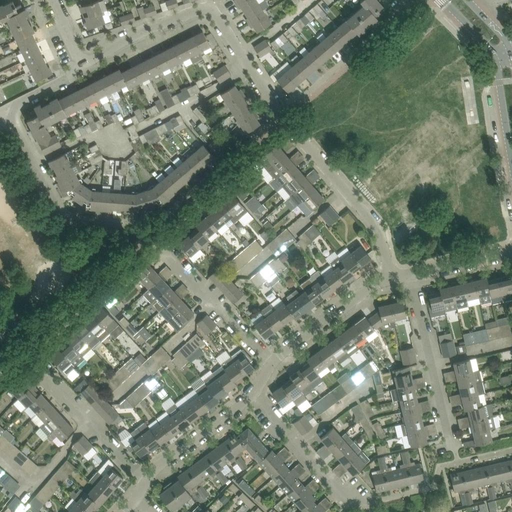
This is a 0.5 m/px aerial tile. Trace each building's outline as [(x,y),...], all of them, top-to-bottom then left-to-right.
[(84,18),(86,18),(104,11),(108,10),(104,0),(99,0),(98,1),(85,5),(80,7),(84,18)] [(241,8),(244,13),(258,4),(256,0),(243,0),(236,5),(239,9),(241,8)] [(358,0),(364,5),(365,4),(377,18),(381,14),(378,10),(383,6),(377,0),(358,0)] [(6,18),(11,28),(28,20),(26,16),(28,15),(25,8),(23,10),(20,4),(15,6),(13,1),(3,6),(2,4),(0,5),(0,21),(2,20),(6,18)] [(245,19),(248,24),(267,12),(265,9),(263,10),(258,4),(244,13),(248,18),(245,19)] [(317,4),(313,7),(319,14),(320,16),(325,13),(323,10),(317,4)] [(364,5),(356,12),(368,26),(372,23),(374,25),(379,20),(377,18),(365,4),(364,5)] [(152,15),(149,7),(144,9),(147,17),(152,15)] [(104,11),(86,18),(87,21),(85,22),(88,29),(105,23),(102,16),(105,15),(104,11)] [(309,11),(304,15),(310,21),(314,18),(309,11)] [(267,12),(248,24),(251,28),(254,27),(257,32),(271,23),(266,16),(269,15),(267,12)] [(356,12),(346,20),(359,35),(365,30),(364,29),(368,26),(356,12)] [(119,18),(122,26),(127,24),(124,16),(119,18)] [(344,23),(338,28),(349,40),(357,33),(359,35),(346,20),(344,18),(342,20),(344,23)] [(300,19),(296,22),(301,29),(305,25),(300,19)] [(11,28),(16,39),(17,40),(32,33),(34,31),(31,24),(30,25),(28,20),(11,28)] [(421,30),(425,34),(432,28),(428,24),(421,30)] [(335,30),(329,35),(340,48),(349,40),(338,28),(336,25),(333,28),(335,30)] [(291,26),(287,30),(292,36),(297,32),(291,26)] [(203,32),(192,37),(200,52),(201,54),(204,53),(203,50),(210,46),(203,32)] [(16,39),(14,40),(14,41),(15,44),(18,43),(21,50),(36,43),(32,33),(17,40),(16,39)] [(326,37),(321,42),(331,55),(340,48),(329,35),(327,33),(324,35),(326,37)] [(283,34),(278,37),(284,43),(288,40),(283,34)] [(192,37),(182,42),(190,57),(191,59),(194,58),(193,55),(200,52),(192,37)] [(265,40),(254,47),(260,57),(272,50),(265,40)] [(275,40),(271,43),(270,43),(275,50),(279,47),(275,40)] [(318,45),(312,50),(323,62),(331,55),(321,42),(319,40),(316,43),(318,45)] [(182,42),(172,47),(180,62),(181,65),(184,63),(182,61),(190,57),(182,42)] [(21,50),(19,51),(20,54),(23,53),(26,60),(41,53),(36,43),(21,50)] [(172,47),(162,52),(170,67),(171,70),(174,68),(172,66),(180,62),(172,47)] [(309,52),(303,57),(314,70),(323,62),(312,50),(310,47),(307,50),(309,52)] [(162,52),(152,57),(159,72),(161,75),(163,74),(162,71),(170,67),(162,52)] [(26,60),(23,61),(24,62),(25,65),(28,63),(31,70),(31,71),(46,64),(41,53),(26,60)] [(300,60),(294,65),(305,77),(314,70),(303,57),(301,55),(298,57),(300,60)] [(152,57),(142,63),(149,78),(150,80),(151,80),(153,79),(152,76),(159,73),(159,72),(152,57)] [(287,62),(279,69),(281,72),(284,70),(286,72),(297,85),(305,77),(294,65),(293,62),(290,65),(287,62)] [(142,63),(131,68),(139,83),(140,85),(143,84),(142,81),(149,78),(142,63)] [(31,70),(28,72),(30,75),(32,74),(36,81),(48,76),(52,73),(49,66),(48,67),(46,64),(31,71),(31,70)] [(225,66),(225,65),(213,73),(216,78),(228,70),(225,66)] [(131,68),(121,73),(130,90),(133,89),(132,86),(139,83),(131,68)] [(120,69),(109,75),(117,89),(118,92),(122,90),(120,88),(127,84),(121,73),(120,69)] [(297,85),(286,72),(284,70),(281,72),(279,69),(270,77),(274,83),(277,80),(289,94),(295,89),(293,88),(297,85)] [(231,75),(228,70),(216,78),(219,82),(220,83),(231,75)] [(109,75),(99,80),(106,95),(107,95),(108,97),(111,95),(110,93),(117,89),(109,75)] [(99,80),(89,85),(96,100),(98,102),(101,101),(100,98),(106,95),(99,80)] [(197,84),(192,86),(196,94),(200,91),(197,84)] [(89,85),(78,90),(86,105),(88,108),(91,106),(90,103),(96,100),(89,85)] [(222,103),(224,106),(243,94),(240,89),(238,90),(235,85),(221,94),(225,101),(222,103)] [(196,94),(192,86),(187,89),(191,96),(196,94)] [(175,104),(172,97),(171,97),(167,88),(159,92),(168,108),(175,104)] [(78,90),(68,96),(75,110),(76,110),(77,113),(81,111),(79,108),(86,105),(78,90)] [(229,107),(233,114),(247,105),(244,100),(246,98),(243,94),(224,106),(226,109),(229,107)] [(176,95),(172,97),(175,104),(180,102),(176,95)] [(59,100),(58,101),(65,116),(66,115),(67,118),(70,116),(69,114),(69,113),(75,110),(68,96),(59,100)] [(65,116),(56,98),(50,101),(51,103),(42,107),(41,104),(34,108),(35,110),(30,113),(33,118),(27,120),(32,130),(31,130),(35,138),(36,137),(45,154),(62,146),(56,135),(51,138),(45,126),(65,116)] [(161,102),(156,105),(160,112),(165,109),(161,102)] [(156,105),(151,107),(155,115),(160,112),(156,105)] [(235,122),(237,125),(256,113),(253,108),(250,109),(247,105),(233,114),(237,120),(235,122)] [(155,115),(151,107),(146,110),(150,117),(155,115)] [(193,111),(202,122),(203,124),(206,121),(207,120),(197,107),(193,111)] [(139,108),(134,111),(136,115),(140,122),(145,120),(139,108)] [(89,124),(84,126),(87,133),(88,134),(93,131),(98,128),(95,122),(90,113),(84,115),(89,124)] [(111,115),(114,122),(114,123),(119,120),(115,113),(111,115)] [(256,113),(237,125),(239,128),(241,126),(246,133),(260,124),(256,119),(259,117),(256,113)] [(114,122),(111,115),(110,114),(105,116),(109,125),(114,122)] [(136,115),(131,117),(134,124),(135,125),(140,122),(136,115)] [(180,115),(170,120),(174,128),(184,122),(180,115)] [(95,122),(98,128),(98,130),(103,127),(100,120),(95,122)] [(202,122),(198,126),(204,134),(205,134),(212,129),(206,121),(203,124),(202,122)] [(165,123),(158,127),(162,134),(168,130),(165,123)] [(134,124),(127,128),(129,133),(136,129),(137,129),(135,125),(134,124)] [(83,125),(78,128),(82,135),(87,133),(84,126),(83,125)] [(73,130),(76,135),(77,138),(82,135),(78,128),(73,130)] [(155,128),(144,133),(148,141),(159,135),(155,128)] [(132,141),(139,137),(139,136),(137,132),(129,136),(132,141)] [(139,136),(139,137),(142,143),(148,141),(144,133),(139,136)] [(208,146),(212,150),(218,145),(214,140),(208,146)] [(97,144),(91,147),(89,148),(91,153),(99,149),(97,144)] [(258,160),(266,169),(285,153),(277,144),(258,160)] [(195,148),(192,151),(205,165),(208,162),(209,164),(215,159),(203,145),(197,150),(195,148)] [(218,145),(212,150),(215,154),(221,149),(218,145)] [(99,149),(91,153),(93,156),(94,158),(102,154),(99,149)] [(138,150),(134,154),(139,160),(143,157),(138,150)] [(65,154),(49,161),(52,168),(54,168),(56,172),(74,164),(72,159),(74,158),(70,151),(65,154)] [(184,157),(183,158),(196,173),(205,165),(192,151),(190,152),(192,155),(186,160),(184,157)] [(266,169),(274,178),(293,162),(285,153),(266,169)] [(104,158),(102,154),(94,158),(93,156),(88,159),(92,166),(102,161),(104,158)] [(175,165),(174,166),(186,181),(196,173),(183,158),(181,160),(183,162),(177,167),(175,165)] [(106,159),(104,162),(104,173),(112,174),(112,168),(109,168),(110,160),(106,159)] [(126,161),(122,161),(121,169),(118,169),(118,174),(126,175),(127,164),(126,161)] [(283,186),(288,182),(300,171),(293,162),(274,178),(274,179),(275,178),(283,186)] [(57,175),(56,176),(60,184),(77,176),(73,167),(75,166),(74,164),(56,172),(57,175)] [(167,172),(165,174),(177,189),(186,181),(174,166),(172,167),(174,169),(169,174),(167,172)] [(314,168),(305,175),(311,183),(320,176),(314,168)] [(283,186),(282,187),(290,196),(296,191),(308,181),(305,177),(305,176),(300,171),(288,182),(283,186)] [(166,177),(157,184),(171,200),(172,200),(170,198),(177,191),(176,190),(177,189),(165,174),(164,175),(166,177)] [(98,210),(99,210),(101,192),(92,191),(80,183),(77,176),(60,184),(58,185),(63,197),(71,193),(78,198),(76,200),(77,201),(79,198),(86,203),(86,212),(98,213),(98,210)] [(237,194),(242,190),(237,184),(233,179),(228,184),(232,188),(237,194)] [(290,196),(298,206),(303,201),(316,190),(312,185),(308,181),(296,191),(290,196)] [(127,194),(125,212),(126,212),(126,215),(138,216),(139,207),(147,204),(148,207),(149,207),(148,204),(156,202),(162,208),(171,200),(157,184),(152,189),(135,194),(127,194)] [(108,209),(112,209),(114,190),(110,189),(110,192),(101,192),(99,210),(108,211),(108,209)] [(116,211),(125,212),(127,194),(117,193),(118,190),(114,190),(112,209),(117,209),(116,211)] [(242,190),(237,194),(243,201),(248,197),(242,190)] [(316,190),(303,201),(298,206),(307,217),(313,211),(312,210),(324,199),(316,190)] [(233,194),(223,202),(238,219),(247,211),(233,194)] [(253,212),(256,209),(257,208),(262,205),(254,195),(245,203),(253,212)] [(223,202),(214,210),(225,222),(230,218),(234,223),(238,219),(223,202)] [(262,205),(257,208),(261,212),(266,208),(263,204),(262,205)] [(320,214),(325,220),(335,211),(330,206),(320,214)] [(256,209),(253,212),(258,219),(262,216),(263,215),(261,212),(257,208),(256,209)] [(214,210),(205,218),(216,230),(225,222),(214,210)] [(335,211),(325,220),(330,225),(340,217),(335,211)] [(205,218),(196,225),(209,240),(207,238),(216,230),(205,218)] [(268,220),(263,224),(268,231),(273,227),(268,220)] [(313,224),(305,232),(312,241),(321,233),(313,224)] [(198,228),(189,236),(200,248),(209,240),(196,225),(196,226),(198,228)] [(286,228),(277,237),(281,242),(291,234),(286,228)] [(312,241),(305,232),(298,237),(300,239),(297,242),(305,251),(308,249),(306,246),(312,241)] [(291,234),(281,242),(286,248),(296,239),(291,234)] [(200,248),(189,236),(180,244),(190,256),(188,257),(193,262),(204,253),(200,248)] [(267,246),(271,251),(281,242),(277,237),(267,246)] [(256,239),(250,244),(258,253),(263,248),(256,239)] [(281,242),(271,251),(276,257),(286,248),(281,242)] [(250,244),(246,247),(254,256),(258,253),(250,244)] [(361,246),(351,253),(361,266),(371,259),(361,246)] [(246,247),(237,255),(245,264),(254,256),(246,247)] [(334,251),(325,258),(329,263),(334,270),(344,283),(353,276),(352,274),(342,260),(338,256),(334,251)] [(351,253),(342,260),(352,274),(361,266),(351,253)] [(245,264),(237,255),(228,263),(236,272),(245,264)] [(273,258),(268,263),(276,273),(281,268),(283,270),(287,267),(285,265),(283,262),(279,257),(275,260),(273,258)] [(136,262),(123,274),(124,274),(126,276),(134,285),(134,286),(135,285),(141,280),(153,269),(148,263),(145,260),(143,261),(141,258),(136,262)] [(268,263),(259,270),(267,280),(276,273),(268,263)] [(166,265),(158,272),(164,280),(172,274),(166,265)] [(209,277),(214,282),(223,273),(219,268),(209,277)] [(141,280),(149,289),(161,278),(153,269),(141,280)] [(259,270),(254,275),(263,284),(267,280),(259,270)] [(334,270),(324,277),(334,290),(344,283),(334,270)] [(319,271),(310,278),(324,297),(334,290),(324,277),(319,271)] [(223,273),(214,282),(219,288),(228,279),(223,273)] [(511,280),(511,275),(499,278),(503,294),(504,301),(511,299),(511,280)] [(151,303),(157,298),(169,286),(161,278),(149,289),(143,294),(151,303)] [(300,285),(305,291),(315,305),(324,297),(310,278),(300,285)] [(486,278),(475,281),(479,297),(481,305),(492,303),(486,278)] [(487,278),(486,278),(492,303),(493,304),(504,301),(503,294),(499,278),(487,281),(487,278)] [(475,281),(463,283),(467,299),(479,297),(475,281)] [(455,282),(451,283),(451,286),(455,302),(457,310),(469,307),(467,299),(463,283),(456,285),(455,282)] [(181,298),(189,290),(181,283),(173,290),(181,298)] [(223,293),(228,298),(238,289),(233,284),(223,293)] [(157,298),(151,303),(155,308),(159,312),(165,306),(177,295),(174,291),(169,286),(157,298)] [(451,286),(440,289),(440,292),(445,312),(457,310),(455,302),(451,286)] [(238,289),(228,298),(233,304),(243,295),(238,289)] [(296,290),(291,293),(308,315),(312,312),(310,308),(315,305),(305,291),(300,295),(296,290)] [(440,292),(428,295),(431,307),(429,308),(431,317),(446,314),(445,312),(440,292)] [(111,293),(101,302),(108,310),(113,305),(118,301),(111,293)] [(284,303),(296,319),(301,315),(303,319),(308,315),(291,293),(287,297),(290,302),(286,305),(284,303)] [(165,306),(159,312),(167,321),(185,304),(181,299),(177,295),(165,306)] [(402,301),(390,304),(394,320),(406,317),(402,301)] [(284,303),(274,311),(284,324),(293,317),(295,319),(296,319),(284,303)] [(194,313),(185,304),(167,321),(174,328),(173,329),(177,332),(186,324),(184,322),(192,315),(194,313)] [(269,304),(260,311),(260,312),(265,318),(275,331),(284,324),(274,311),(270,305),(269,304)] [(379,311),(373,316),(378,327),(382,324),(382,323),(389,321),(391,328),(396,327),(394,320),(390,304),(379,307),(379,311)] [(113,305),(108,310),(114,316),(119,311),(113,305)] [(91,312),(91,313),(93,315),(109,333),(115,339),(117,336),(112,330),(118,325),(108,314),(102,307),(96,312),(94,309),(91,312)] [(89,318),(84,323),(95,335),(100,340),(101,341),(109,333),(91,313),(87,316),(89,318)] [(192,315),(184,322),(186,324),(194,317),(192,315)] [(197,324),(202,329),(212,320),(207,315),(197,324)] [(365,316),(355,324),(365,337),(378,327),(373,316),(368,320),(365,316)] [(124,317),(119,321),(125,327),(129,323),(124,317)] [(275,331),(265,318),(255,325),(265,338),(275,331)] [(212,320),(202,329),(207,334),(217,325),(212,320)] [(84,323),(75,331),(86,343),(91,348),(100,340),(95,335),(84,323)] [(129,323),(125,327),(130,333),(133,336),(137,332),(135,329),(129,323)] [(511,334),(509,323),(498,326),(501,337),(511,334)] [(355,324),(346,331),(355,344),(365,337),(355,324)] [(498,326),(486,329),(489,340),(501,337),(498,326)] [(484,341),(482,330),(474,331),(477,343),(484,341)] [(75,331),(66,339),(82,356),(91,348),(86,343),(75,331)] [(346,331),(336,338),(350,357),(359,350),(355,344),(346,331)] [(477,343),(474,331),(463,334),(465,346),(477,343)] [(450,333),(439,336),(440,343),(442,350),(455,347),(453,340),(452,340),(450,333)] [(140,334),(135,339),(141,345),(146,341),(140,334)] [(336,338),(326,345),(336,359),(340,364),(350,357),(336,338)] [(66,339),(57,347),(76,367),(85,359),(82,356),(66,339)] [(191,339),(188,342),(196,350),(196,351),(199,348),(191,339)] [(188,342),(179,350),(187,359),(196,351),(188,342)] [(326,345),(317,352),(327,366),(331,371),(335,368),(331,362),(336,359),(326,345)] [(161,346),(152,355),(156,360),(166,352),(161,346)] [(76,367),(57,347),(48,356),(67,376),(76,367)] [(400,350),(402,357),(415,354),(413,347),(400,350)] [(455,347),(442,350),(443,357),(456,354),(456,353),(455,348),(455,347)] [(243,349),(231,357),(244,375),(254,368),(249,362),(253,359),(243,349)] [(175,358),(172,360),(177,366),(179,369),(183,366),(189,361),(187,359),(179,350),(173,355),(175,358)] [(215,356),(219,363),(229,356),(225,350),(215,356)] [(166,352),(156,360),(161,366),(171,357),(166,352)] [(317,352),(307,360),(309,362),(317,373),(327,366),(317,352)] [(415,354),(402,357),(404,365),(416,361),(415,354)] [(142,364),(147,369),(156,360),(152,355),(142,364)] [(128,360),(136,369),(140,366),(132,357),(128,360)] [(230,357),(221,364),(226,371),(234,382),(244,375),(231,357),(230,357)] [(453,363),(456,375),(472,371),(470,359),(453,363)] [(156,360),(147,369),(152,375),(161,366),(156,360)] [(373,360),(369,363),(376,372),(380,369),(373,360)] [(309,362),(299,369),(309,383),(313,388),(323,381),(317,373),(309,362)] [(376,372),(369,363),(365,365),(373,375),(376,372)] [(117,370),(114,373),(122,382),(125,379),(131,374),(123,365),(117,370)] [(393,370),(397,388),(416,383),(415,378),(412,379),(409,366),(393,370)] [(299,369),(290,376),(292,379),(305,396),(314,389),(313,388),(309,383),(299,369)] [(210,370),(201,377),(203,381),(205,383),(219,401),(228,394),(226,392),(213,373),(210,370)] [(218,370),(213,373),(226,392),(236,384),(234,382),(226,371),(225,372),(221,375),(218,370)] [(445,381),(453,379),(451,370),(442,372),(445,381)] [(456,375),(453,376),(454,381),(457,380),(459,387),(482,381),(479,370),(472,371),(456,375)] [(122,382),(114,373),(111,377),(119,385),(122,382)] [(353,374),(349,377),(357,387),(361,383),(353,374)] [(8,387),(18,398),(32,385),(24,376),(16,383),(14,381),(8,387)] [(111,377),(105,382),(113,391),(119,385),(111,377)] [(148,377),(143,382),(151,391),(152,393),(158,388),(162,385),(154,377),(150,380),(148,377)] [(357,387),(349,377),(346,379),(353,389),(357,387)] [(292,379),(282,386),(292,400),(292,399),(296,404),(302,412),(312,405),(307,399),(292,379)] [(346,379),(340,384),(347,394),(353,389),(346,379)] [(457,394),(458,399),(462,398),(478,395),(484,393),(485,393),(482,381),(459,387),(460,393),(457,394)] [(195,390),(199,395),(211,411),(215,408),(213,405),(219,401),(205,383),(195,390)] [(375,385),(377,393),(383,391),(381,383),(375,385)] [(393,401),(400,400),(416,396),(414,389),(418,388),(416,383),(397,388),(391,390),(393,401)] [(80,393),(85,398),(95,389),(90,384),(80,393)] [(340,384),(334,388),(341,398),(347,394),(340,384)] [(21,411),(24,409),(41,393),(32,385),(18,398),(13,402),(21,411)] [(282,386),(272,393),(282,407),(278,409),(282,414),(296,404),(292,399),(292,400),(282,386)] [(137,387),(134,390),(142,399),(145,396),(137,387)] [(334,388),(330,391),(338,401),(341,398),(334,388)] [(85,398),(90,403),(100,395),(95,389),(85,398)] [(134,390),(131,393),(139,402),(142,399),(134,390)] [(338,401),(330,391),(327,394),(334,403),(338,401)] [(41,393),(24,409),(32,418),(36,413),(49,402),(48,401),(41,393)] [(478,395),(462,398),(462,399),(462,400),(463,404),(464,410),(467,409),(487,405),(484,393),(478,395)] [(327,394),(321,398),(328,408),(334,403),(327,394)] [(450,405),(458,405),(457,394),(449,395),(450,405)] [(100,395),(90,403),(94,408),(104,399),(100,395)] [(199,395),(190,402),(199,416),(209,409),(211,412),(211,411),(199,395)] [(400,400),(402,411),(419,407),(416,396),(400,400)] [(160,403),(164,409),(173,403),(169,397),(160,403)] [(321,398),(315,403),(323,412),(328,408),(321,398)] [(361,403),(365,410),(370,407),(366,400),(361,403)] [(36,413),(45,422),(57,411),(49,402),(36,413)] [(190,402),(180,410),(190,423),(199,416),(190,402)] [(175,403),(166,410),(170,417),(180,430),(190,423),(180,410),(175,403)] [(323,412),(315,403),(311,405),(319,415),(323,412)] [(99,413),(104,419),(113,410),(108,404),(99,413)] [(358,404),(351,408),(358,421),(359,420),(364,415),(358,404)] [(492,404),(487,405),(467,409),(470,421),(493,416),(492,412),(494,410),(492,404)] [(370,407),(365,410),(369,417),(374,414),(370,407)] [(402,411),(405,423),(421,419),(419,407),(402,411)] [(113,410),(104,419),(109,424),(118,415),(113,410)] [(40,427),(48,435),(65,420),(57,411),(45,422),(40,427)] [(293,423),(298,429),(308,421),(305,416),(304,415),(293,423)] [(470,421),(473,433),(489,429),(496,427),(493,416),(470,421)] [(170,417),(161,424),(171,437),(180,430),(170,417)] [(405,423),(400,424),(403,436),(408,435),(428,430),(426,425),(423,426),(421,419),(405,423)] [(48,436),(47,437),(50,440),(52,440),(57,436),(61,440),(73,429),(65,420),(48,435),(48,436)] [(308,421),(298,429),(302,435),(313,427),(308,421)] [(367,421),(361,424),(365,431),(371,428),(367,421)] [(378,421),(372,424),(376,432),(382,429),(378,421)] [(144,422),(134,430),(138,433),(151,452),(161,444),(151,431),(149,429),(144,422)] [(161,424),(151,431),(161,444),(171,437),(161,424)] [(246,448),(246,449),(259,440),(248,428),(236,436),(245,448),(246,448)] [(316,452),(319,456),(341,437),(333,428),(320,439),(325,444),(316,452)] [(371,428),(365,431),(369,438),(375,435),(371,428)] [(382,429),(376,432),(380,439),(386,436),(382,429)] [(489,429),(473,433),(476,445),(492,441),(489,429)] [(138,433),(134,430),(121,440),(130,452),(134,449),(141,459),(151,452),(138,433)] [(425,436),(429,435),(428,430),(408,435),(411,447),(427,443),(425,436)] [(332,452),(336,457),(353,442),(345,433),(341,437),(319,456),(323,460),(332,452)] [(0,436),(0,448),(3,451),(10,442),(1,434),(0,436)] [(242,451),(245,448),(236,436),(235,434),(225,441),(245,468),(247,466),(240,456),(243,454),(242,451)] [(83,435),(73,445),(78,450),(88,441),(83,435)] [(246,449),(258,461),(269,451),(259,440),(246,449)] [(78,450),(83,455),(93,446),(88,441),(78,450)] [(242,470),(245,468),(225,441),(215,449),(226,463),(229,460),(231,463),(235,460),(242,470)] [(3,451),(12,459),(20,450),(13,445),(10,442),(3,451)] [(338,464),(342,468),(357,455),(361,451),(353,442),(336,457),(341,462),(338,464)] [(388,444),(382,445),(384,453),(390,452),(388,444)] [(222,465),(226,463),(215,449),(206,456),(225,482),(228,480),(221,471),(224,468),(222,465)] [(12,459),(21,467),(29,458),(20,450),(12,459)] [(258,461),(266,470),(279,458),(272,450),(270,452),(269,451),(258,461)] [(345,466),(342,468),(345,472),(348,470),(353,475),(363,466),(365,464),(370,460),(361,451),(357,455),(345,466)] [(400,468),(396,469),(400,486),(412,484),(404,451),(401,452),(404,464),(400,465),(400,468)] [(407,451),(404,451),(412,484),(424,481),(420,463),(415,464),(414,461),(410,462),(407,451)] [(223,484),(225,482),(206,456),(196,463),(207,477),(210,474),(212,477),(216,474),(223,484)] [(383,456),(381,457),(388,489),(400,486),(396,469),(391,470),(391,467),(386,468),(383,456)] [(388,489),(381,457),(378,458),(381,469),(376,470),(377,473),(372,474),(377,492),(388,489)] [(29,458),(21,467),(24,470),(30,475),(38,466),(32,461),(29,458)] [(266,470),(273,478),(286,466),(279,458),(266,470)] [(109,459),(97,472),(115,487),(123,478),(119,474),(121,471),(109,459)] [(71,473),(76,468),(67,460),(62,466),(71,473)] [(511,474),(509,461),(497,463),(501,481),(506,480),(507,483),(511,482),(511,486),(511,474)] [(203,480),(207,477),(196,463),(186,470),(206,497),(209,495),(201,485),(205,482),(203,480)] [(497,463),(485,466),(493,498),(496,498),(493,486),(498,485),(497,482),(501,481),(497,463)] [(62,466),(59,469),(68,477),(71,473),(62,466)] [(273,478),(280,486),(293,474),(286,466),(273,478)] [(485,466),(474,469),(478,486),(482,485),(483,488),(487,487),(490,499),(493,498),(485,466)] [(59,469),(56,472),(65,480),(68,477),(59,469)] [(474,469),(462,472),(470,504),(473,503),(470,491),(474,490),(474,487),(478,486),(474,469)] [(3,470),(0,472),(0,483),(0,484),(4,486),(11,478),(8,475),(3,470)] [(204,498),(206,497),(186,470),(177,477),(188,491),(191,489),(193,492),(197,489),(204,498)] [(56,472),(51,477),(61,485),(65,480),(56,472)] [(89,481),(95,486),(107,496),(115,487),(97,472),(89,481)] [(470,504),(462,472),(450,474),(454,492),(459,491),(460,494),(464,493),(467,505),(470,504)] [(280,486),(287,494),(301,483),(293,474),(280,486)] [(55,491),(61,485),(51,477),(46,484),(55,491)] [(192,496),(188,491),(177,477),(178,480),(169,487),(182,504),(192,496)] [(11,478),(4,486),(7,490),(15,481),(11,478)] [(243,479),(238,484),(244,490),(249,485),(243,479)] [(233,483),(228,488),(234,493),(239,489),(233,483)] [(287,494),(295,502),(308,491),(301,483),(287,494)] [(46,484),(43,487),(48,491),(52,495),(55,492),(46,484)] [(249,485),(244,490),(251,496),(255,491),(249,485)] [(95,486),(87,495),(100,505),(107,496),(95,486)] [(43,487),(40,490),(49,498),(52,495),(43,487)] [(172,511),(182,504),(169,487),(159,494),(172,511)] [(73,491),(69,495),(77,502),(88,511),(94,511),(100,506),(100,505),(99,505),(87,495),(85,493),(81,489),(76,494),(73,491)] [(40,490),(35,497),(44,504),(49,498),(40,490)] [(299,511),(300,511),(315,499),(308,491),(295,502),(302,510),(299,511)] [(243,493),(238,497),(244,503),(249,498),(243,493)] [(258,494),(254,499),(260,505),(264,500),(258,494)] [(7,506),(12,511),(21,501),(16,496),(7,506)] [(39,510),(44,504),(35,497),(30,502),(32,504),(39,510)] [(249,498),(244,503),(250,509),(255,504),(249,498)] [(300,511),(316,511),(320,509),(313,501),(315,499),(300,511)] [(264,500),(260,505),(266,511),(270,506),(264,500)] [(21,501),(12,511),(13,511),(21,511),(27,506),(21,501)] [(496,511),(494,501),(488,502),(489,511),(496,511)] [(27,506),(21,511),(26,511),(30,509),(29,508),(32,504),(30,502),(27,506)] [(88,511),(77,502),(69,511),(70,511),(88,511)] [(485,503),(479,505),(480,511),(483,511),(487,511),(485,503)]
